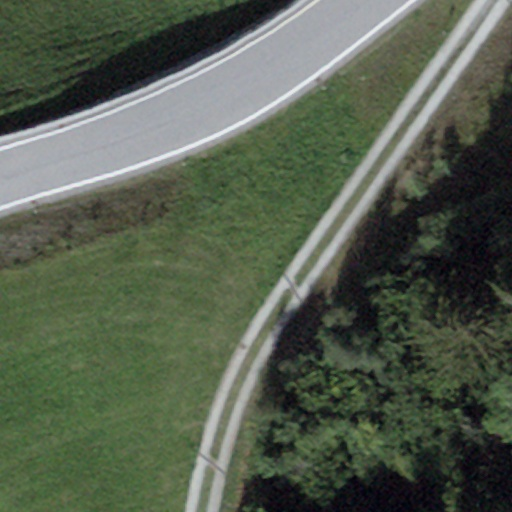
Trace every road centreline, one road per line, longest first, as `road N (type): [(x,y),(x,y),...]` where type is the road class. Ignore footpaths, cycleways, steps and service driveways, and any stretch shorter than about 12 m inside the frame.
road 1 (track): [(491,0),(236,379),(208,511)]
road 2 (tertiary): [(367,0),(282,62),(0,164)]
